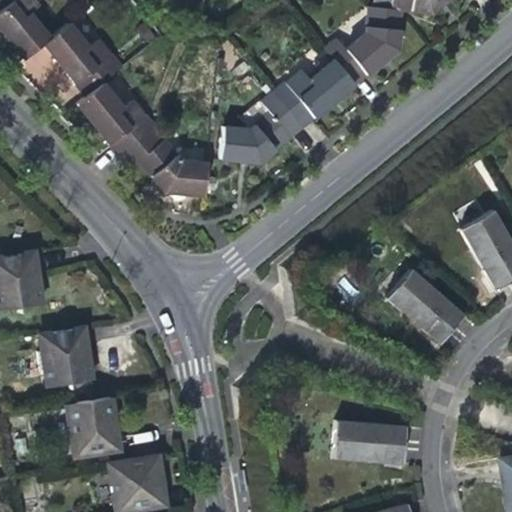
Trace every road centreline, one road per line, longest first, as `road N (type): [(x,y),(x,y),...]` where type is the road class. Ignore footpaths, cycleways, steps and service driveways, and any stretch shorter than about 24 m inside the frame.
road 1 (residential): [(511,26),(196,296)]
road 2 (residential): [(196,296),(156,277),(0,105)]
road 3 (residential): [(429,511),(425,426),(449,371),(511,312)]
road 4 (residential): [(221,511),(193,342),(196,296)]
